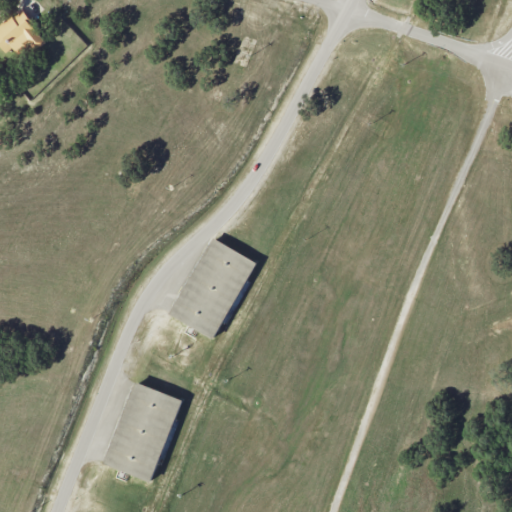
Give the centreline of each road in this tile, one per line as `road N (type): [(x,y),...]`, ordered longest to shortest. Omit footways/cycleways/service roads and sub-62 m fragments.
road 1 (residential): [(353,0),(238,201),(151,287),(53,511)]
road 2 (residential): [(334,511),(402,318),(511,57)]
road 3 (residential): [(511,64),(318,0)]
